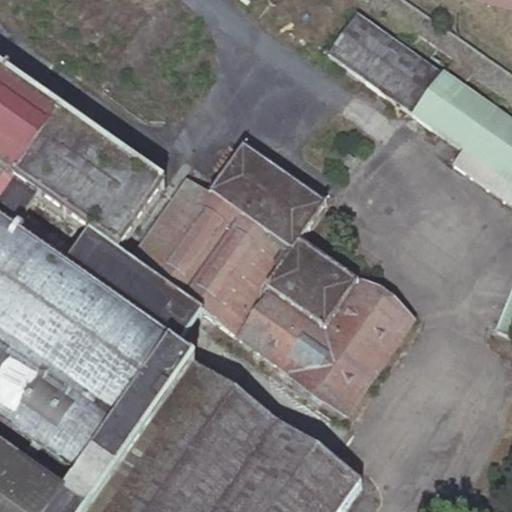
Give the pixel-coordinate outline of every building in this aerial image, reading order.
[(433,78),(357,23),(330,60),(460,153),(450,168),(511,211),(511,134),(505,130),(489,118),(473,107),(433,78)] [(0,67),(0,511),(355,511),(375,485),(312,440),(205,366),(184,351),(114,303),(71,273),(16,235),(46,190),(101,229),(139,255),(182,195),(160,180),(81,124),(0,67)] [(479,100),(473,107),(489,118),(505,130),(509,121),(479,100)] [(204,199),(156,268),(214,309),(246,331),(270,296),(279,302),(254,337),(360,412),(417,330),(317,260),(339,225),(255,168),(222,213),(204,199)] [(139,255),(101,229),(71,273),(114,303),(184,351),(214,309),(156,268),(139,255)] [(511,294),(503,316),(511,319),(511,294)]
